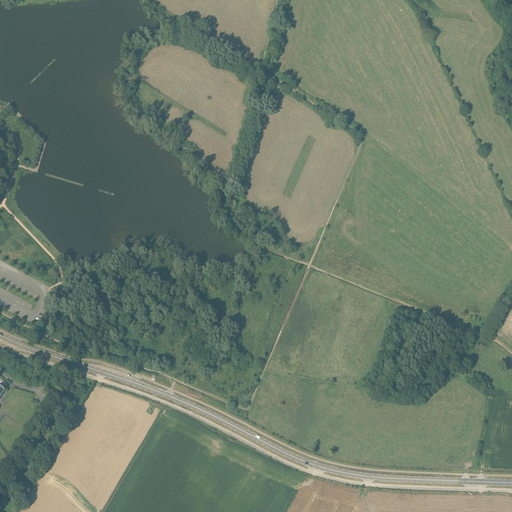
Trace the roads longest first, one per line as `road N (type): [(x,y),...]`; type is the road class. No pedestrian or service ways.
road 1 (track): [(276,0),(261,68),(364,137),(247,408),(174,379)]
road 2 (secondary): [(90,368),(324,468),(511,483)]
